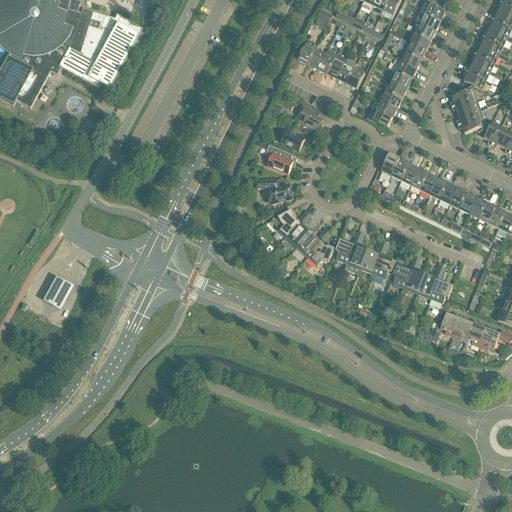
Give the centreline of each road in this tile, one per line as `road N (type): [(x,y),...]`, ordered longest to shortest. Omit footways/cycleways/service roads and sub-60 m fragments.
road 1 (tertiary): [(491,421),(409,392),(330,334),(192,280),(166,260)]
road 2 (tertiary): [(156,281),(307,343),(383,394),(484,437)]
road 3 (secondary): [(166,260),(297,0)]
road 4 (unclassified): [(194,0),(72,222),(79,237),(97,243)]
road 5 (secondary): [(282,0),(147,252)]
road 6 (secondary): [(0,469),(35,450),(97,393),(156,281)]
road 7 (secondary): [(136,272),(81,381),(0,449)]
road 8 (residential): [(483,266),(352,207)]
road 9 (residential): [(474,6),(409,134)]
road 10 (residential): [(352,124),(335,132),(309,186),(328,212),(352,207)]
